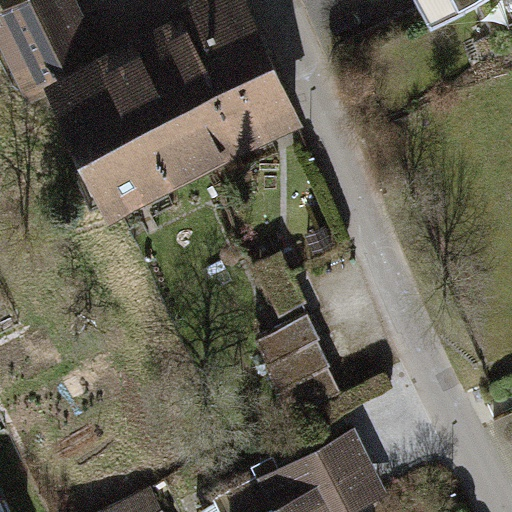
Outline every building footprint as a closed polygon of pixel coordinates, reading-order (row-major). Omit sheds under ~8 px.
[(232,0),(147,37),(209,180),(306,138),(245,0),(232,0)] [(506,0),(422,0),(437,31),(506,0)] [(147,37),(52,78),(114,220),(209,180),(147,37)] [(262,495),(225,511),(353,511),(350,503),(383,487),(353,423),(251,470),(262,495)] [(92,511),(164,511),(150,484),(92,511)]
